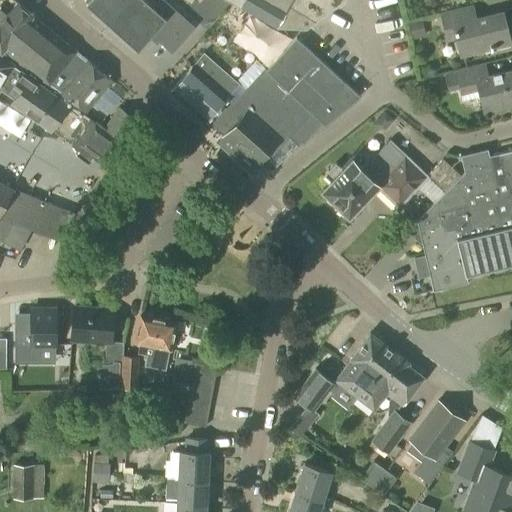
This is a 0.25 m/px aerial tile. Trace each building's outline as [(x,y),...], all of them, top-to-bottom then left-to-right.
[(159,0),(153,7),(144,0),(97,0),(92,10),(137,50),(152,33),(161,41),(160,42),(171,52),(193,28),(162,0),(159,0)] [(226,0),(238,6),(241,9),(277,29),(305,29),(343,0),(226,0)] [(90,64),(16,3),(6,15),(0,10),(0,51),(1,52),(4,48),(85,112),(106,84),(109,87),(112,82),(96,69),(91,70),(88,67),(90,64)] [(465,22),(461,9),(441,14),(447,40),(456,37),(461,56),(510,43),(502,12),(465,22)] [(213,112),(207,120),(222,135),(222,136),(254,166),(263,156),(267,159),(292,132),(303,142),(321,122),(324,125),(360,96),(343,80),(296,37),(266,69),(264,68),(234,100),(231,98),(216,115),(213,112)] [(0,88),(14,97),(12,100),(25,109),(23,112),(50,131),(69,105),(13,67),(13,66),(12,66),(14,64),(0,55),(0,88)] [(415,62),(400,70),(406,82),(421,74),(415,62)] [(207,120),(213,112),(227,97),(192,66),(171,90),(206,121),(207,120)] [(511,70),(483,77),(481,67),(445,76),(448,89),(460,86),(463,101),(481,97),(484,112),(500,109),(511,105),(511,70)] [(104,128),(120,139),(134,119),(119,108),(104,127),(104,128)] [(104,128),(104,127),(95,120),(94,122),(89,118),(70,145),(79,151),(81,149),(102,165),(120,139),(104,128)] [(426,177),(404,155),(389,140),(362,170),(352,160),(342,170),(335,164),(325,175),(332,181),(323,191),(348,215),(383,179),(403,199),(398,205),(398,206),(426,177)] [(511,150),(489,156),(487,149),(460,156),(464,171),(460,175),(444,192),(416,220),(434,291),(467,283),(466,276),(511,264),(511,150)] [(460,175),(443,159),(427,176),(444,192),(460,175)] [(50,204),(16,191),(0,182),(0,239),(19,249),(32,227),(60,238),(74,214),(73,213),(76,207),(55,194),(50,204)] [(78,246),(90,227),(79,220),(67,239),(78,246)] [(2,257),(1,268),(19,270),(20,259),(2,257)] [(14,329),(14,363),(38,363),(38,347),(55,347),(55,308),(29,308),(29,313),(29,329),(14,329)] [(121,388),(122,356),(123,342),(111,341),(113,310),(99,309),(99,311),(91,311),(91,309),(73,308),(71,339),(105,342),(104,364),(96,366),(99,389),(121,388)] [(154,318),(151,315),(147,315),(144,316),(140,315),(135,341),(139,342),(137,353),(146,355),(144,366),(165,370),(167,359),(175,323),(172,322),(169,319),(165,319),(161,320),(154,318)] [(352,400),(391,350),(370,334),(351,358),(332,381),(314,368),(293,396),(306,407),(289,429),(301,438),(319,414),(314,411),(330,391),(333,393),(337,388),(352,400)] [(391,350),(352,400),(353,401),(356,398),(374,412),(388,394),(391,397),(388,400),(387,416),(388,416),(370,440),(388,454),(411,423),(396,412),(405,400),(423,377),(407,364),(407,363),(391,350)] [(122,356),(121,388),(136,389),(138,357),(122,356)] [(187,395),(188,387),(190,375),(191,371),(190,371),(192,361),(175,358),(173,368),(172,368),(168,391),(187,395)] [(216,367),(193,363),(191,371),(190,375),(214,379),(216,367)] [(214,379),(190,375),(188,387),(212,391),(214,379)] [(212,391),(188,387),(187,395),(186,398),(210,403),(212,391)] [(210,403),(186,398),(184,410),(207,414),(210,403)] [(428,483),(449,455),(442,450),(465,421),(437,400),(407,440),(426,455),(413,472),(428,483)] [(207,414),(184,410),(182,422),(205,426),(207,414)] [(18,453),(40,452),(40,438),(17,439),(18,453)] [(179,476),(206,477),(208,439),(186,438),(186,450),(180,450),(179,476)] [(511,511),(511,510),(511,508),(509,507),(511,499),(511,475),(487,466),(493,450),(469,441),(458,472),(474,478),(465,503),(487,511),(511,511)] [(92,472),(108,473),(109,464),(107,464),(107,454),(94,455),(94,463),(93,462),(93,463),(92,472)] [(373,488),(382,474),(386,469),(374,460),(360,480),(373,488)] [(296,488),(322,496),(330,471),(304,463),(296,488)] [(43,498),(44,465),(13,464),(12,498),(43,498)] [(92,472),(92,482),(108,483),(108,473),(92,472)] [(394,482),(382,474),(373,488),(384,496),(394,482)] [(205,503),(206,477),(179,476),(178,502),(205,503)] [(317,511),(322,496),(296,488),(288,511),(317,511)] [(112,490),(100,490),(99,497),(111,498),(112,490)] [(204,511),(205,503),(178,502),(177,511),(204,511)]
